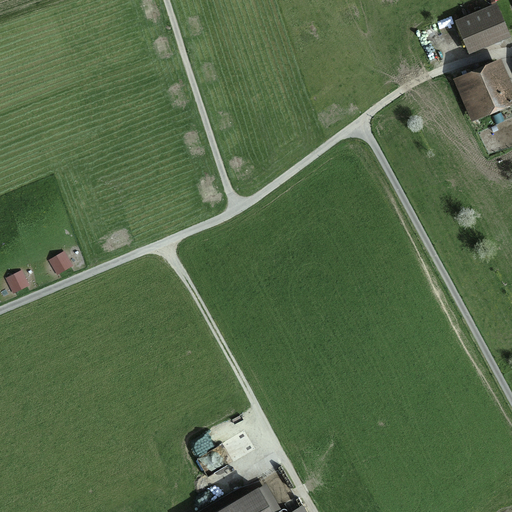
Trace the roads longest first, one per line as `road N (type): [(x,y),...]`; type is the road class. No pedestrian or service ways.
road 1 (unclassified): [(511,49),(411,81),(238,209),(0,314)]
road 2 (track): [(511,402),(358,122)]
road 3 (track): [(165,244),(313,511)]
road 4 (track): [(238,209),(165,0)]
